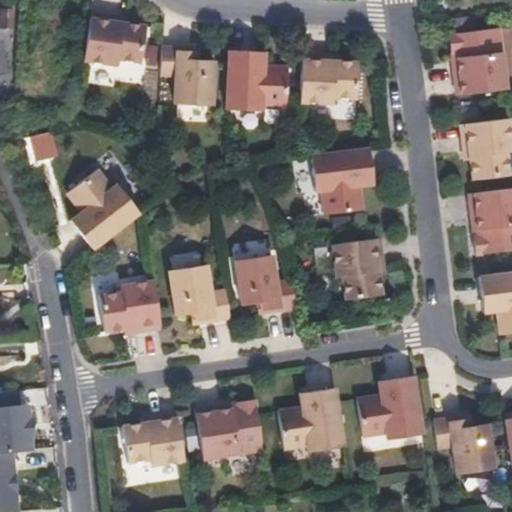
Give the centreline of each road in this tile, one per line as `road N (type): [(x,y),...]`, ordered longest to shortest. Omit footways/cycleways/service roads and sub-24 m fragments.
road 1 (residential): [(68,395),(437,334)]
road 2 (residential): [(402,14),(437,334)]
road 3 (residential): [(68,395),(49,273),(0,176)]
road 4 (residential): [(402,14),(175,0)]
